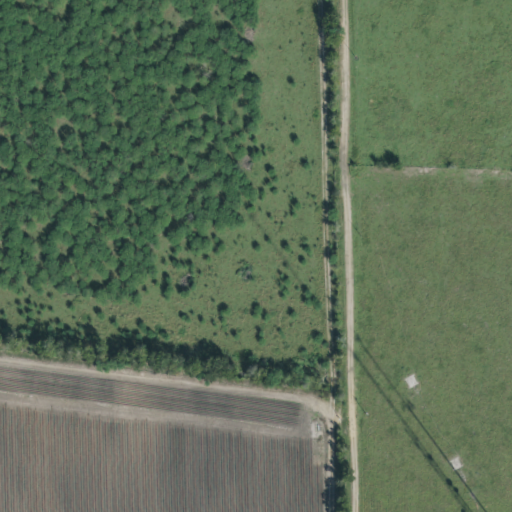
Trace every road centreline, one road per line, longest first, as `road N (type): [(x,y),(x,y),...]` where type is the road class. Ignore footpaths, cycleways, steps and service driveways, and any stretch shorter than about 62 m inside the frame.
road 1 (residential): [(355,511),(332,0)]
road 2 (track): [(328,511),(327,417),(313,400),(0,357)]
